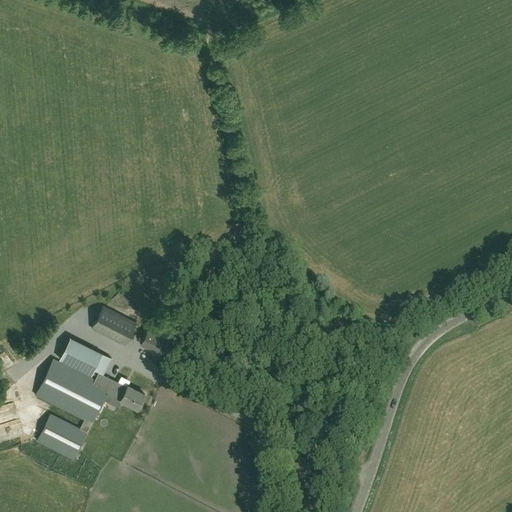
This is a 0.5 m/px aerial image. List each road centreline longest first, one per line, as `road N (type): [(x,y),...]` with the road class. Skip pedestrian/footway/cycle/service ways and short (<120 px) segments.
road 1 (unclassified): [(370,476),(413,356),(441,326),(511,289)]
road 2 (unclassified): [(370,476),(173,383)]
